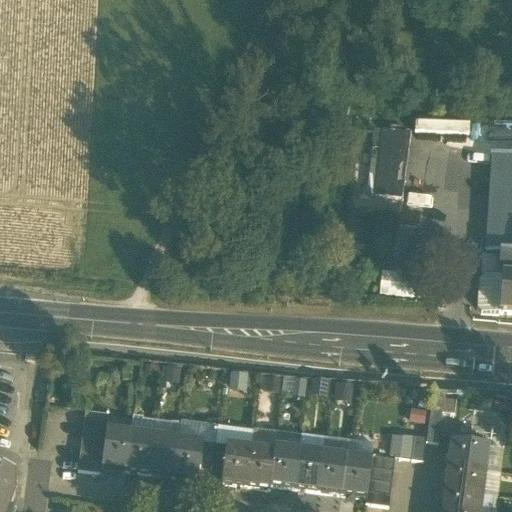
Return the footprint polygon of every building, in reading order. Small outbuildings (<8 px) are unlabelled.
[(374,198),(400,201),(409,137),(382,134),(374,198)] [(502,257),(511,257),(511,157),(490,156),(485,255),(502,257)] [(427,260),(427,232),(418,232),(419,215),(394,214),(393,259),(427,260)] [(498,316),(511,317),(511,257),(502,257),(500,279),(498,316)] [(378,297),(413,299),(414,274),(380,273),(378,297)] [(480,315),(498,316),(500,279),(482,278),(478,282),(476,311),(480,315)] [(277,394),(278,382),(261,380),(260,392),(277,394)] [(430,411),(425,444),(425,447),(437,449),(442,413),(430,411)] [(84,416),(83,428),(106,431),(107,419),(84,416)] [(83,428),(81,440),(104,443),(105,433),(106,431),(83,428)] [(100,472),(124,476),(130,437),(105,433),(104,443),(102,454),(101,466),(100,472)] [(153,440),(130,437),(124,476),(148,479),(153,440)] [(81,440),(80,451),(102,454),(104,443),(81,440)] [(177,443),(153,440),(148,479),(172,482),(177,443)] [(388,461),(399,464),(402,441),(391,440),(388,461)] [(399,464),(411,465),(413,442),(402,441),(399,464)] [(423,467),(425,447),(425,444),(413,442),(411,465),(423,467)] [(202,446),(177,443),(172,482),(197,485),(199,470),(202,447),(202,446)] [(348,445),(346,461),(370,464),(371,462),(373,448),(348,445)] [(199,470),(210,472),(213,449),(202,447),(199,470)] [(449,447),(446,471),(485,476),(488,452),(449,447)] [(225,450),(213,449),(210,472),(222,473),(225,450)] [(220,488),(244,491),(249,453),(226,450),(225,450),(222,473),(220,488)] [(80,451),(78,463),(101,466),(102,454),(80,451)] [(274,451),(273,456),(269,490),(293,493),(298,455),(274,451)] [(273,456),(249,453),(244,491),(268,494),(269,490),(273,456)] [(322,458),(298,455),(293,493),(317,496),(322,458)] [(346,461),(322,458),(317,496),(341,500),(346,461)] [(370,464),(346,461),(341,500),(365,503),(366,497),(367,485),(369,473),(370,464)] [(370,464),(369,473),(391,476),(393,465),(371,462),(370,464)] [(100,472),(101,466),(78,463),(76,475),(99,478),(100,472)] [(446,471),(443,495),(482,500),(485,476),(446,471)] [(0,492),(7,495),(13,478),(0,473),(0,492)] [(369,473),(367,485),(390,488),(391,476),(369,473)] [(367,485),(366,497),(388,500),(390,488),(367,485)] [(8,511),(13,497),(7,495),(0,492),(0,511),(8,511)] [(443,495),(440,511),(480,511),(482,500),(443,495)] [(387,511),(388,500),(366,497),(365,503),(364,508),(387,511)]
